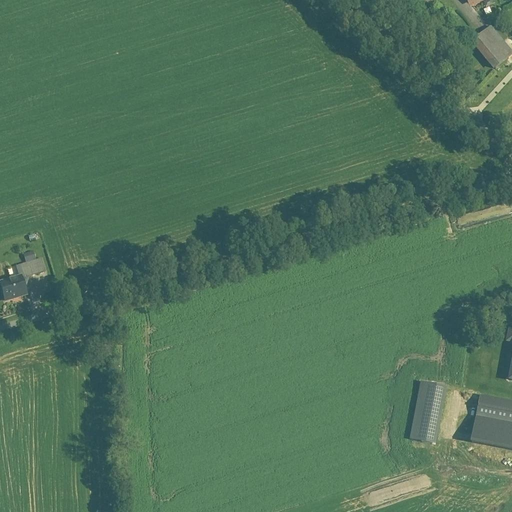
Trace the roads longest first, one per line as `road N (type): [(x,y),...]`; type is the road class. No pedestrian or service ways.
road 1 (unclassified): [(511,171),(0,317)]
road 2 (unclassified): [(347,0),(511,153)]
